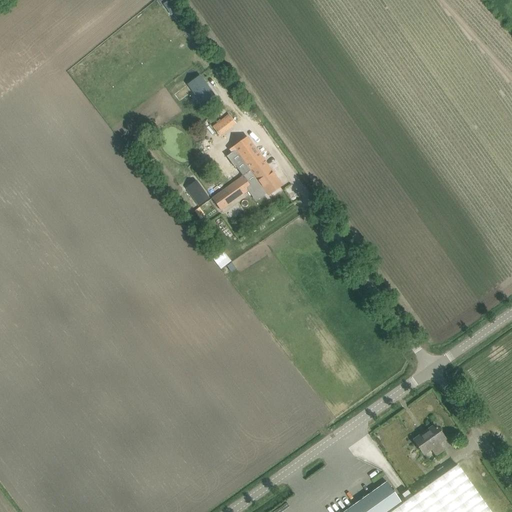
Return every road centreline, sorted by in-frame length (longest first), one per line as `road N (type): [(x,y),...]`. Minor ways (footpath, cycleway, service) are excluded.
road 1 (tertiary): [(227,511),(430,368)]
road 2 (unclassified): [(309,195),(430,368)]
road 3 (unclassified): [(430,368),(511,484)]
